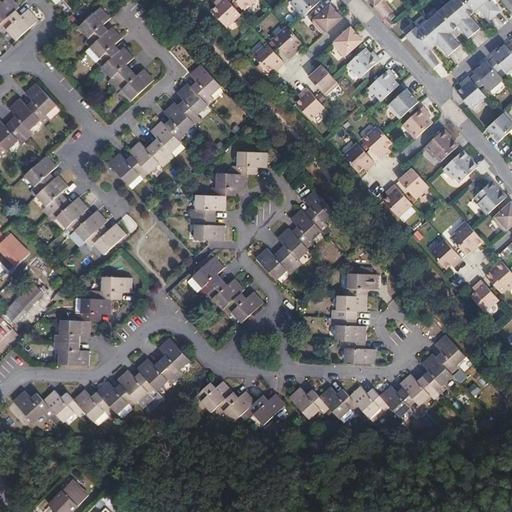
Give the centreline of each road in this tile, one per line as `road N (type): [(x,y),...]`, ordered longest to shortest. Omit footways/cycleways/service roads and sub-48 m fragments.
road 1 (residential): [(233,366),(238,343),(273,309),(274,297),(241,248),(287,201)]
road 2 (residential): [(233,366),(384,372),(424,342)]
road 3 (residential): [(154,322),(103,370),(28,375),(0,392)]
road 4 (residential): [(94,130),(110,131),(172,77),(173,67),(126,16)]
